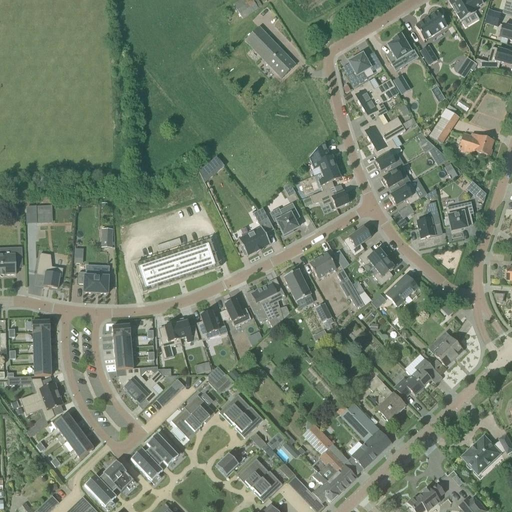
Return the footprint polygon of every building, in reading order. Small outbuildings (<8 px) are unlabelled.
[(241,0),(233,6),(243,21),(258,10),(251,0),(241,0)] [(482,5),(479,0),(466,0),(451,0),(448,2),(460,23),(475,14),(473,11),(482,5)] [(498,28),(501,15),(488,11),(484,24),(498,28)] [(436,12),(413,26),(422,40),(445,26),(436,12)] [(511,41),(511,28),(504,26),(500,38),(502,39),(509,41),(511,41)] [(295,66),(258,29),(244,42),(281,80),(295,66)] [(430,38),(434,44),(449,35),(445,29),(430,38)] [(405,67),(400,60),(411,53),(400,36),(391,42),(392,43),(387,47),(391,53),(385,57),(395,73),(405,67)] [(429,67),(437,62),(428,48),(420,53),(429,67)] [(475,62),(481,70),(486,69),(492,69),(498,70),(500,64),(511,68),(511,66),(511,65),(511,54),(491,49),(487,63),(477,60),(475,62)] [(352,70),(345,74),(353,88),(367,80),(363,73),(370,69),(361,54),(353,59),(354,60),(348,64),(352,70)] [(470,70),(472,71),(476,65),(466,58),(456,73),(464,79),(470,70)] [(401,78),(393,83),(402,96),(409,92),(401,78)] [(360,108),(394,88),(390,81),(373,91),(368,83),(353,92),(356,97),(354,98),(360,108)] [(436,87),(430,90),(439,103),(445,99),(436,87)] [(398,95),(394,88),(360,108),(366,118),(368,117),(371,123),(378,119),(379,118),(387,114),(382,105),(398,95)] [(460,101),(456,106),(466,112),(470,107),(460,101)] [(408,114),(404,107),(399,110),(403,117),(408,114)] [(459,120),(445,110),(439,118),(442,120),(440,122),(429,137),(441,146),(459,120)] [(370,144),(401,126),(397,119),(383,127),(378,119),(371,123),(367,125),(370,130),(364,134),(370,144)] [(407,123),(410,128),(416,125),(413,119),(407,123)] [(405,133),(401,126),(370,144),(376,154),(382,151),(386,156),(388,154),(396,150),(391,141),(405,133)] [(417,136),(420,143),(426,140),(422,133),(417,136)] [(474,152),(488,157),(493,142),(472,136),(471,138),(463,135),(457,150),(473,156),(474,152)] [(420,143),(418,144),(424,154),(428,151),(434,147),(426,140),(420,143)] [(321,174),(337,168),(334,161),(333,161),(331,157),(329,158),(323,143),(309,159),(314,171),(319,169),(321,174)] [(447,162),(434,147),(428,151),(437,167),(447,162)] [(386,156),(374,163),(375,164),(373,165),(377,171),(378,170),(380,174),(390,168),(393,173),(401,168),(403,167),(397,155),(391,159),(388,154),(386,156)] [(216,174),(208,165),(198,173),(204,184),(216,174)] [(457,177),(450,165),(444,168),(452,180),(457,177)] [(340,176),(337,168),(321,174),(323,180),(318,182),(322,193),(334,189),(331,183),(340,180),(339,176),(340,176)] [(410,184),(401,168),(393,173),(381,180),(382,181),(381,182),(384,187),(386,187),(388,190),(397,185),(400,190),(410,184)] [(483,204),(486,194),(472,183),(466,189),(474,197),(475,196),(483,204)] [(419,200),(410,184),(400,190),(389,197),(390,198),(389,199),(394,207),(394,206),(395,208),(406,201),(409,206),(419,200)] [(344,195),(344,193),(333,198),(330,191),(310,198),(310,199),(312,205),(313,206),(322,204),(324,209),(329,206),(331,212),(348,205),(348,203),(350,202),(346,194),(344,195)] [(425,197),(428,202),(436,197),(435,191),(425,197)] [(432,227),(440,225),(435,204),(434,204),(427,206),(424,219),(425,221),(416,223),(420,241),(434,237),(432,227)] [(470,204),(445,210),(451,235),(460,232),(460,231),(466,229),(466,227),(465,224),(471,222),(470,216),(473,215),(470,204)] [(297,229),(297,228),(294,222),(300,219),(292,205),(279,212),(283,219),(276,223),(284,238),(292,234),(292,232),(297,229)] [(52,216),(51,207),(35,208),(36,217),(52,216)] [(264,235),(273,230),(262,208),(259,211),(252,214),(260,228),(238,240),(242,248),(240,249),(244,256),(246,255),(246,257),(255,252),(255,254),(262,251),(261,249),(269,245),(264,235)] [(397,216),(393,219),(400,229),(404,226),(401,221),(403,220),(399,215),(397,216)] [(363,229),(343,242),(354,258),(364,251),(360,246),(370,239),(369,238),(371,236),(366,229),(364,230),(363,229)] [(112,249),(112,231),(102,231),(102,248),(112,249)] [(145,290),(214,267),(214,266),(208,247),(207,247),(207,246),(138,269),(139,270),(138,270),(144,290),(145,289),(145,290)] [(15,258),(21,257),(21,249),(0,250),(0,275),(4,276),(4,277),(4,276),(15,276),(15,258)] [(74,264),(82,265),(83,250),(74,250),(74,264)] [(374,269),(387,259),(382,253),(381,253),(379,250),(373,254),(370,250),(358,259),(365,267),(370,265),(374,269)] [(50,256),(40,255),(36,276),(44,277),(43,287),(58,289),(59,278),(61,278),(63,270),(52,268),(50,256)] [(335,271),(326,255),(309,265),(318,281),(335,271)] [(349,265),(345,259),(339,264),(343,270),(349,265)] [(392,265),(387,259),(374,269),(377,274),(374,279),(381,287),(392,278),(388,273),(394,269),(391,266),(392,265)] [(298,271),(283,279),(296,304),(311,296),(298,271)] [(348,280),(343,271),(336,275),(341,284),(342,284),(341,283),(348,280)] [(108,275),(78,274),(78,286),(84,286),(83,294),(92,295),(98,295),(107,295),(108,275)] [(386,296),(397,308),(417,289),(406,277),(386,296)] [(285,299),(281,290),(275,293),(271,284),(261,289),(278,325),(282,321),(277,303),(285,299)] [(278,325),(261,289),(250,295),(254,302),(248,304),(254,316),(262,312),(268,323),(272,330),(278,325)] [(364,308),(356,294),(349,297),(349,298),(356,310),(359,308),(360,310),(364,308)] [(376,310),(385,302),(380,296),(371,305),(376,310)] [(371,301),(367,297),(362,301),(366,305),(371,301)] [(224,307),(234,329),(251,321),(246,310),(240,312),(235,301),(233,302),(233,300),(224,304),(225,306),(224,307)] [(324,305),(315,310),(322,324),(331,319),(324,305)] [(196,325),(202,342),(220,336),(212,313),(210,314),(209,311),(201,314),(202,317),(200,317),(202,323),(196,325)] [(183,320),(175,322),(180,341),(185,339),(187,344),(198,341),(195,327),(189,329),(187,322),(183,323),(183,320)] [(180,341),(175,322),(167,324),(168,326),(164,327),(166,337),(160,339),(163,351),(175,347),(174,342),(180,341)] [(31,323),(32,334),(49,334),(49,323),(31,323)] [(111,328),(112,339),(130,338),(129,327),(111,328)] [(50,334),(49,334),(32,334),(32,335),(32,345),(49,345),(49,334),(50,334)] [(130,338),(112,339),(112,340),(113,340),(114,350),(131,349),(130,338)] [(462,352),(450,340),(433,355),(445,368),(452,362),(450,360),(460,351),(462,353),(462,352)] [(50,355),(49,345),(32,345),(33,356),(50,355)] [(131,359),(131,349),(114,350),(115,361),(131,359)] [(50,366),(50,355),(33,356),(33,367),(50,366)] [(132,371),(131,359),(115,361),(116,372),(125,371),(132,371)] [(416,373),(411,377),(423,390),(431,381),(427,377),(434,371),(424,360),(413,370),(416,373)] [(211,372),(209,364),(202,365),(204,374),(211,372)] [(51,377),(50,366),(33,367),(34,378),(51,377)] [(229,380),(217,368),(208,377),(208,384),(216,393),(229,380)] [(131,397),(146,384),(140,378),(139,370),(132,371),(125,371),(126,377),(118,378),(119,383),(124,389),(123,389),(131,397)] [(157,372),(146,384),(131,397),(139,406),(145,401),(149,405),(158,397),(151,390),(163,379),(157,372)] [(366,386),(367,386),(372,393),(376,390),(387,402),(377,411),(388,423),(397,413),(402,407),(403,408),(404,407),(376,377),(366,386)] [(414,398),(423,390),(411,377),(406,382),(404,380),(393,389),(404,400),(410,394),(414,398)] [(13,379),(7,379),(7,387),(20,387),(20,378),(13,379)] [(58,395),(54,385),(43,389),(40,380),(31,381),(36,395),(20,401),(23,409),(59,395),(58,394),(58,395)] [(155,401),(162,407),(183,387),(177,380),(155,401)] [(391,445),(353,406),(347,411),(343,407),(346,405),(336,394),(332,398),(341,408),(336,413),(340,418),(365,444),(351,458),(363,471),(378,457),(391,445)] [(52,411),(62,407),(59,397),(59,395),(23,409),(26,417),(42,411),(47,424),(54,418),(52,411)] [(233,425),(249,409),(248,410),(236,398),(237,397),(237,396),(218,414),(219,415),(220,413),(226,419),(225,421),(227,420),(233,426),(233,425)] [(214,416),(197,397),(196,398),(197,398),(185,410),(184,409),(184,410),(200,427),(200,426),(206,421),(207,423),(208,422),(206,421),(213,415),(214,416)] [(18,408),(16,402),(10,404),(13,411),(18,408)] [(244,440),(263,422),(262,422),(261,422),(250,410),(251,409),(250,409),(249,409),(233,425),(233,426),(239,431),(237,433),(238,433),(239,432),(245,438),(244,439),(244,440)] [(200,427),(184,410),(184,411),(172,423),(171,422),(171,423),(189,441),(188,439),(194,433),(195,435),(196,434),(194,433),(201,427),(200,426),(200,427)] [(60,434),(73,424),(67,415),(53,425),(60,434)] [(318,459),(331,472),(323,480),(338,496),(356,480),(346,470),(351,466),(331,446),(308,422),(306,424),(306,430),(308,432),(302,438),(320,457),(318,459)] [(66,443),(80,433),(73,424),(60,434),(66,443)] [(26,435),(29,439),(39,432),(36,428),(26,435)] [(73,452),(86,441),(80,433),(66,443),(73,452)] [(259,439),(255,435),(251,439),(255,443),(259,439)] [(175,462),(176,460),(175,460),(177,458),(157,436),(146,446),(149,450),(145,454),(141,451),(130,461),(148,479),(147,480),(148,481),(149,481),(151,483),(162,472),(158,468),(163,464),(167,468),(174,461),(175,462)] [(511,452),(511,446),(511,445),(506,436),(499,440),(504,449),(507,455),(511,452)] [(501,455),(491,445),(484,437),(462,458),(468,464),(467,466),(467,467),(470,471),(471,471),(473,470),(475,472),(487,461),(491,464),(501,455)] [(273,451),(278,446),(273,440),(267,445),(273,451)] [(93,450),(86,441),(73,452),(79,461),(93,450)] [(288,441),(287,442),(282,447),(294,459),(299,454),(288,441)] [(262,450),(265,454),(270,450),(266,446),(262,450)] [(245,459),(236,449),(230,454),(230,453),(225,458),(225,457),(224,457),(225,458),(223,460),(222,460),(222,461),(216,467),(226,478),(246,459),(246,458),(245,459)] [(252,489),(268,474),(268,473),(267,474),(255,462),(256,461),(237,478),(238,479),(239,477),(245,484),(244,485),(244,486),(246,484),(252,490),(252,489)] [(95,477),(84,487),(101,505),(101,506),(102,507),(103,507),(105,509),(116,499),(111,494),(116,490),(120,494),(133,482),(131,480),(130,478),(129,479),(125,474),(126,474),(115,463),(102,475),(104,476),(99,481),(95,477)] [(294,476),(289,471),(284,475),(289,481),(294,476)] [(263,504),(282,486),(281,486),(280,487),(269,475),(269,474),(269,473),(268,474),(252,489),(252,490),(258,495),(256,497),(257,497),(258,496),(264,502),(263,504)] [(330,504),(338,496),(323,480),(317,474),(312,479),(319,486),(320,485),(322,487),(318,491),(317,490),(311,495),(320,504),(324,500),(325,501),(326,501),(324,499),(325,499),(330,504)] [(424,511),(425,511),(428,511),(440,503),(437,500),(444,495),(437,486),(430,491),(428,488),(422,493),(423,494),(416,500),(415,498),(406,504),(410,508),(409,509),(411,511),(424,511)] [(467,500),(458,507),(461,511),(485,511),(474,498),(469,502),(467,500)]
